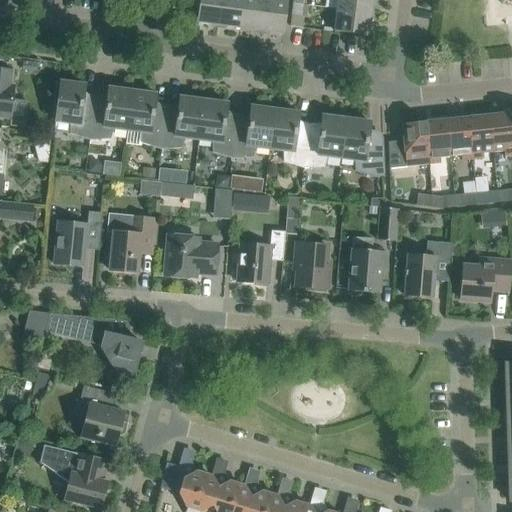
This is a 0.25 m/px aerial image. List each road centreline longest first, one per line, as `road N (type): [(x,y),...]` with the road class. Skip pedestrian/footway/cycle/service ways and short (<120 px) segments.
road 1 (residential): [(461,506),(417,501),(160,422)]
road 2 (residential): [(464,337),(189,315)]
road 3 (residential): [(394,78),(170,46),(154,35)]
road 4 (residential): [(461,506),(468,498),(464,337)]
road 5 (residential): [(189,315),(28,294)]
road 6 (residential): [(154,35),(0,14)]
road 7 (residential): [(511,86),(407,92),(394,78)]
